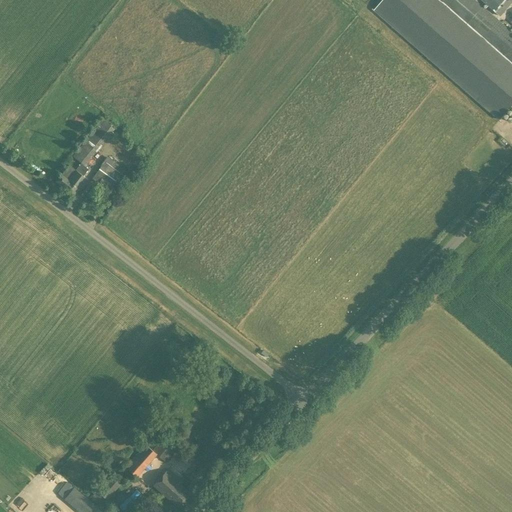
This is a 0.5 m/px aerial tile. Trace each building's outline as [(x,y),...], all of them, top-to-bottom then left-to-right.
[(381,0),(375,7),(498,120),(511,104),(511,32),(475,0),(381,0)] [(511,0),(481,0),(500,16),(511,2),(511,0)] [(84,166),(114,129),(102,120),(72,156),(81,163),(84,166)] [(101,166),(92,178),(98,184),(97,186),(107,194),(110,192),(111,193),(117,186),(115,184),(125,171),(107,156),(100,165),(101,166)] [(87,179),(83,176),(88,169),(81,164),(76,170),(69,165),(61,174),(56,181),(73,195),(77,189),(78,190),(87,179)] [(132,474),(136,478),(157,455),(165,462),(184,441),(171,430),(165,436),(144,417),(133,428),(148,441),(125,467),(126,468),(123,471),(130,477),(132,474)] [(167,469),(157,480),(153,485),(177,507),(190,493),(180,485),(182,483),(167,469)] [(120,485),(123,481),(112,472),(89,497),(100,507),(120,485)] [(54,491),(78,511),(88,511),(95,505),(74,487),(73,488),(66,482),(60,489),(58,487),(54,491)] [(119,507),(124,511),(128,511),(135,505),(127,498),(119,507)]
